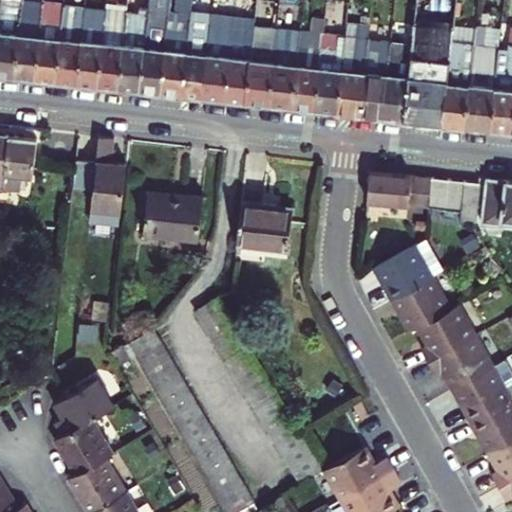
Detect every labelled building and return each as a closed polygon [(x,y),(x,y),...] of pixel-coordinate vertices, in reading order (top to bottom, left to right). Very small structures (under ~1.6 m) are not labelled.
[(0,73),(13,75),(22,0),(0,0),(0,5),(0,73)] [(43,2),(25,0),(22,0),(13,75),(34,77),(43,2)] [(139,89),(160,91),(169,15),(170,0),(160,0),(160,8),(163,9),(162,15),(148,13),(139,89)] [(169,15),(160,91),(182,94),(192,11),(193,0),(176,0),(175,15),(169,15)] [(224,98),(245,101),(254,24),(248,24),(250,0),(235,0),(234,15),(224,98)] [(254,24),(245,101),(268,103),(277,27),(279,3),(262,0),(259,25),(254,24)] [(417,0),(412,46),(405,119),(442,122),(453,24),(455,0),(417,0)] [(43,2),(34,77),(55,79),(64,4),(48,2),(43,2)] [(116,9),(106,8),(97,84),(119,87),(125,25),(127,8),(128,4),(117,3),(116,9)] [(55,79),(76,82),(84,6),(64,4),(55,79)] [(84,6),(76,82),(97,84),(106,8),(84,6)] [(125,25),(119,87),(139,89),(148,13),(148,10),(132,8),(129,26),(125,25)] [(182,94),(203,96),(213,13),(192,11),(182,94)] [(213,13),(203,96),(224,98),(234,15),(213,13)] [(310,31),(300,30),(291,106),(315,108),(323,33),(325,17),(313,15),(310,31)] [(453,24),(442,122),(464,125),(473,44),(475,27),(453,24)] [(511,131),(511,129),(511,25),(511,26),(509,48),(499,47),(489,128),(511,131)] [(300,30),(277,27),(268,103),(291,106),(300,30)] [(323,33),(315,108),(337,111),(345,35),(323,33)] [(337,111),(360,113),(369,39),(369,38),(345,35),(337,111)] [(369,39),(360,113),(383,116),(390,44),(391,42),(369,39)] [(412,46),(390,44),(383,116),(405,119),(412,46)] [(464,125),(489,128),(499,47),(473,44),(464,125)] [(38,138),(0,133),(0,188),(19,190),(21,175),(33,176),(38,138)] [(121,213),(127,164),(112,162),(115,138),(101,136),(98,161),(95,189),(92,210),(121,213)] [(74,187),(95,189),(98,161),(77,159),(74,187)] [(368,201),(429,207),(429,206),(432,178),(371,171),(368,201)] [(432,178),(429,206),(463,209),(466,181),(432,178)] [(511,180),(487,178),(481,224),(499,226),(500,220),(511,221),(511,180)] [(481,183),(466,181),(463,209),(462,221),(476,222),(481,183)] [(203,198),(149,191),(144,234),(199,239),(203,198)] [(294,207),(242,201),(238,242),(289,247),(294,207)] [(376,266),(394,298),(433,276),(444,270),(426,238),(376,266)] [(412,330),(419,326),(451,309),(433,276),(394,298),(412,330)] [(196,311),(300,482),(324,468),(220,296),(196,311)] [(451,309),(419,326),(429,343),(421,348),(429,361),(476,335),(458,304),(451,309)] [(141,360),(229,511),(235,511),(255,501),(154,329),(131,343),(141,360)] [(493,366),(476,335),(429,361),(436,374),(444,369),(454,388),(493,366)] [(121,337),(107,343),(107,346),(111,352),(125,344),(121,337)] [(136,363),(141,360),(131,343),(126,346),(133,359),(136,363)] [(133,359),(126,346),(125,344),(111,352),(119,366),(133,359)] [(119,366),(124,375),(137,367),(135,364),(136,363),(133,359),(119,366)] [(472,420),(511,398),(511,397),(511,369),(506,359),(493,366),(454,388),(472,420)] [(57,421),(64,433),(92,416),(114,404),(98,376),(54,401),(63,418),(57,421)] [(511,439),(511,399),(511,398),(472,420),(490,452),(511,439)] [(354,404),(362,419),(369,415),(364,408),(365,407),(361,400),(354,404)] [(113,451),(92,416),(64,433),(56,438),(76,473),(106,455),(113,451)] [(511,439),(490,452),(500,469),(492,473),(500,487),(511,480),(511,439)] [(326,469),(343,498),(395,470),(387,457),(375,463),(365,447),(326,469)] [(89,511),(126,491),(106,455),(76,473),(69,477),(89,511)] [(343,498),(350,511),(390,511),(399,507),(390,490),(402,483),(395,470),(343,498)] [(0,472),(0,511),(8,511),(19,506),(0,473),(0,472)] [(511,480),(500,487),(507,499),(511,495),(511,480)] [(138,511),(126,491),(89,511),(138,511)] [(33,511),(27,501),(19,506),(8,511),(33,511)] [(250,511),(258,507),(255,501),(235,511),(250,511)]
